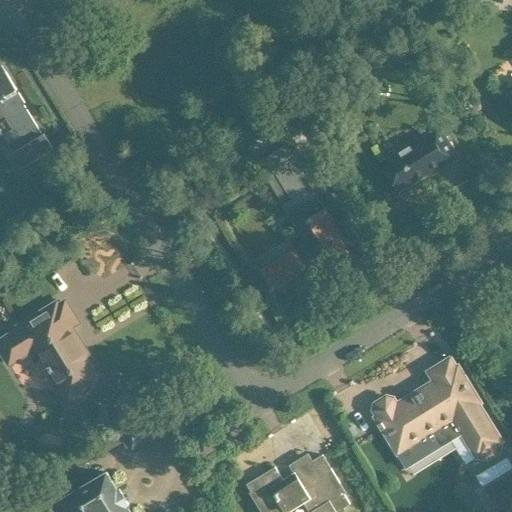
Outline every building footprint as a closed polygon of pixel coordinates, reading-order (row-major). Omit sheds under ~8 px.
[(473,20),(487,11),(480,1),(466,10),(473,20)] [(0,117),(4,115),(14,130),(4,135),(14,152),(23,168),(54,149),(44,134),(43,134),(23,104),(25,103),(2,65),(0,66),(0,117)] [(381,162),(389,174),(399,191),(437,168),(438,169),(458,157),(439,126),(381,162)] [(286,145),(257,162),(267,178),(276,173),(292,199),(283,204),(307,242),(261,271),(273,290),(303,272),(307,278),(352,251),(286,145)] [(58,302),(41,313),(19,326),(20,329),(0,341),(0,347),(10,364),(38,346),(59,381),(54,384),(67,405),(85,395),(80,387),(97,377),(77,344),(81,342),(71,326),(78,322),(66,302),(59,305),(58,302)] [(481,402),(469,382),(458,365),(457,366),(451,357),(428,371),(434,380),(424,386),(427,390),(406,403),(404,399),(397,403),(394,397),(387,395),(375,403),(373,410),(377,415),(375,416),(380,423),(379,424),(382,429),(383,428),(407,467),(462,433),(477,457),(479,455),(480,457),(487,459),(499,451),(501,444),(500,443),(503,441),(479,403),(481,402)] [(133,453),(168,431),(155,409),(119,430),(133,453)] [(38,438),(36,448),(42,454),(54,457),(62,453),(64,444),(59,437),(46,435),(38,438)] [(341,483),(334,471),(323,454),(313,460),(309,453),(290,465),(295,472),(283,479),(276,467),(247,484),(257,501),(256,502),(262,511),(288,511),(286,508),(298,501),(297,499),(303,496),(312,511),(337,511),(351,504),(339,484),(341,483)] [(85,462),(65,474),(75,492),(63,499),(70,511),(131,511),(127,505),(129,504),(120,489),(118,490),(107,472),(95,479),(85,462)] [(494,511),(511,501),(511,470),(479,491),(491,511),(494,511)]
